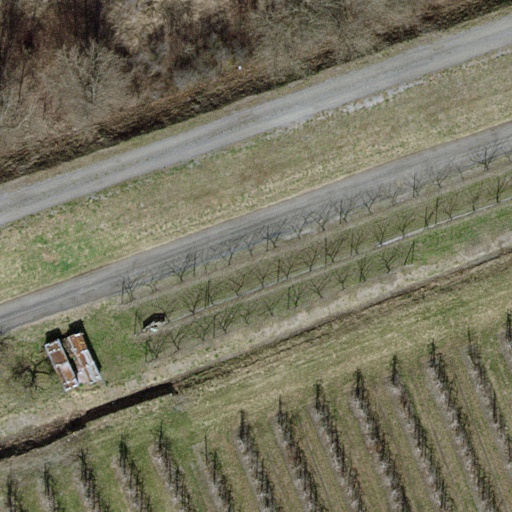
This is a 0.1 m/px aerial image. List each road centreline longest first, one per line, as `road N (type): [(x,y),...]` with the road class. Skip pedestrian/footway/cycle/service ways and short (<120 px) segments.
road 1 (track): [(511,17),(0,205)]
road 2 (track): [(511,128),(0,315)]
